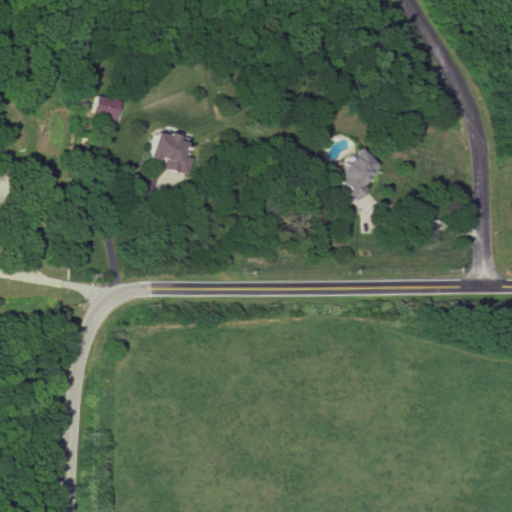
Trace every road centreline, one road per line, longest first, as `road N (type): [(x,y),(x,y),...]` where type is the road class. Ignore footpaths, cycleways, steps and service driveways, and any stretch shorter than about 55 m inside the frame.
road 1 (residential): [(511,285),(142,289)]
road 2 (residential): [(477,285),(480,141),(450,75),(393,0)]
road 3 (residential): [(142,289),(102,312),(74,364),(66,511)]
